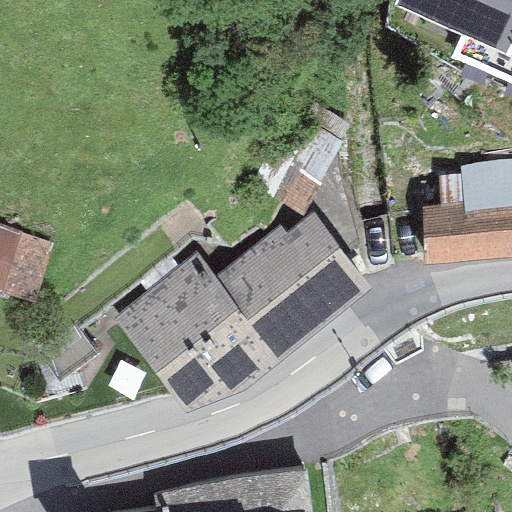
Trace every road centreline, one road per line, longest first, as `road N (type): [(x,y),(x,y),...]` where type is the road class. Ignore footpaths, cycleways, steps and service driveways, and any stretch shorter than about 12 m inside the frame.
road 1 (tertiary): [(511,274),(456,284),(387,312),(236,405),(0,472)]
road 2 (residential): [(0,503),(44,504),(207,474),(275,456),(424,394),(480,395),(511,415)]
